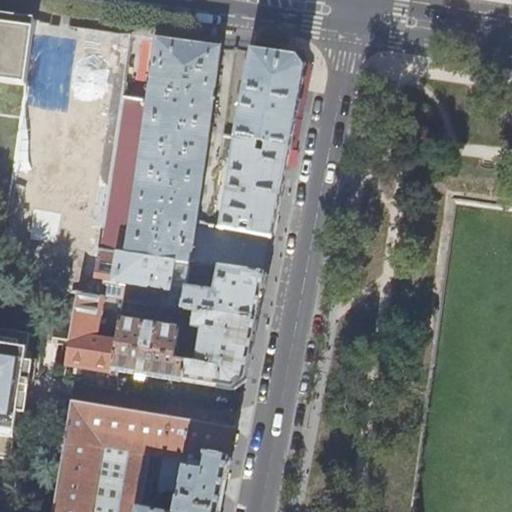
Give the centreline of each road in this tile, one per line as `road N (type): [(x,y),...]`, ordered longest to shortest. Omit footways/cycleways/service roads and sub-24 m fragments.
road 1 (tertiary): [(278,427),(351,13)]
road 2 (residential): [(65,395),(278,427)]
road 3 (primary): [(351,13),(394,38),(511,56)]
road 4 (primary): [(511,17),(400,1),(351,13)]
